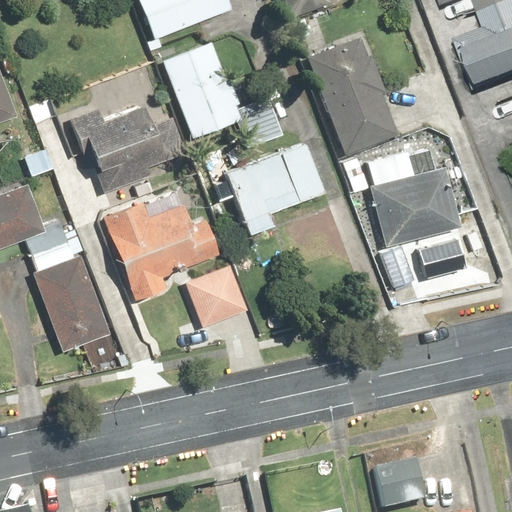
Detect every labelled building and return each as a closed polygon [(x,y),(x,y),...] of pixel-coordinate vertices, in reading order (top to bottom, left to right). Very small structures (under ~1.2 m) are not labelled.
[(220,0),(130,0),(147,41),(225,11),(220,0)] [(277,0),(284,19),(325,4),(323,0),(277,0)] [(511,0),(472,0),(483,29),(455,39),(474,91),(511,77),(511,0)] [(354,37),(300,57),(338,156),(391,136),(375,94),(380,92),(366,55),(361,56),(354,37)] [(206,40),(154,60),(184,141),(228,124),(239,155),(278,140),(262,97),(232,109),(206,40)] [(0,121),(12,117),(0,86),(0,121)] [(93,107),(64,118),(94,196),(147,176),(143,166),(181,151),(168,117),(144,126),(136,106),(98,121),(93,107)] [(299,144),(217,173),(239,236),(269,226),(265,215),(318,196),(299,144)] [(368,185),(363,186),(378,248),(453,229),(438,167),(393,179),(388,157),(362,164),(368,185)] [(23,184),(0,192),(0,248),(19,241),(31,272),(25,274),(54,352),(103,334),(73,254),(79,251),(70,228),(61,231),(56,218),(39,224),(23,184)] [(134,202),(94,218),(127,301),(161,288),(157,277),(214,255),(200,220),(184,227),(176,206),(141,219),(134,202)] [(397,246),(375,253),(387,289),(409,282),(397,246)] [(223,265),(178,282),(196,328),(241,311),(223,265)] [(410,457),(366,468),(376,511),(420,502),(410,457)]
